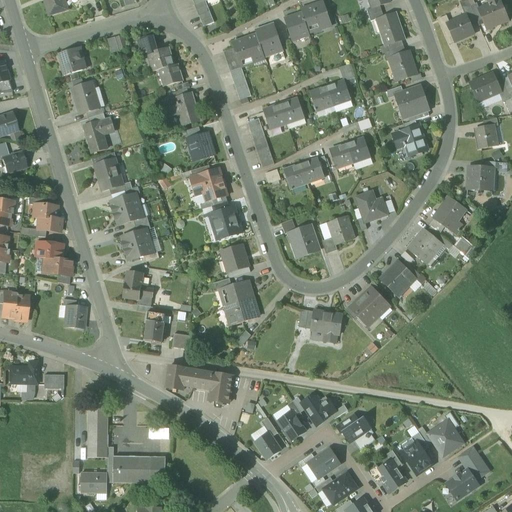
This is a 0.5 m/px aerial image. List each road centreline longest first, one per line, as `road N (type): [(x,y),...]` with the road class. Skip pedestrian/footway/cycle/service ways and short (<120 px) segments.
road 1 (residential): [(161,13),(198,46),(282,274),(294,285),(313,289),(352,275),(400,227),(437,171),(450,120),(443,76)]
road 2 (unclassified): [(112,372),(113,353),(23,50)]
road 3 (residential): [(254,472),(281,468),(331,435),(383,510),(446,462)]
road 4 (track): [(343,388),(113,353)]
road 5 (unclassified): [(511,447),(483,411),(343,388)]
road 6 (tertiary): [(254,472),(177,409),(112,372)]
road 7 (residential): [(23,50),(161,13)]
